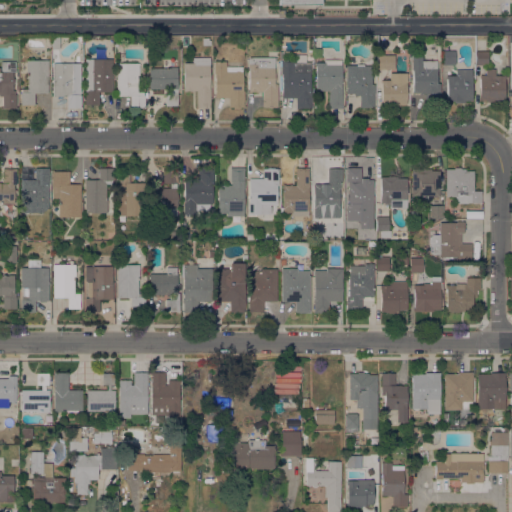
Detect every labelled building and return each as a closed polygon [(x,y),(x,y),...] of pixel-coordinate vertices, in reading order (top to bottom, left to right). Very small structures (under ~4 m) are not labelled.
[(59,49),(51,49),(51,37),(59,37),(59,49)] [(210,37),(210,45),(203,45),(202,38),(210,37)] [(442,64),(442,50),(454,50),(455,64),(442,64)] [(487,51),(488,65),(475,65),(475,51),(487,51)] [(296,61),(296,54),(305,54),(305,61),(311,61),(311,73),(310,73),(310,91),(312,91),(311,108),(296,108),(296,98),(282,98),(282,73),(281,73),(281,61),(296,61)] [(377,69),(377,55),(394,55),(394,69),(377,69)] [(210,66),(209,66),(209,89),(210,89),(210,108),(197,108),(197,90),(184,90),(184,67),(183,67),(183,63),(192,63),(192,58),(209,57),(210,66)] [(277,107),(262,107),(262,91),(258,91),(258,92),(255,92),(255,91),(251,91),(251,92),(249,92),(249,68),(248,68),(248,64),(249,64),(249,57),(274,57),(274,84),(277,84),(277,107)] [(436,83),(439,83),(440,98),(425,99),(425,93),(420,93),(419,92),(413,92),(412,69),(412,57),(422,57),(422,61),(436,60),(436,83)] [(99,104),(85,105),(85,59),(112,59),(112,92),(99,92),(99,104)] [(48,93),(34,93),(34,105),(20,105),(20,92),(21,92),(21,89),(27,89),(27,73),(26,73),(26,60),(48,60),(48,93)] [(177,105),(165,106),(165,94),(169,94),(169,88),(149,89),(149,68),(163,68),(163,60),(177,60),(177,105)] [(316,91),(316,66),(315,66),(315,62),(324,62),(324,60),(341,60),(341,85),(342,85),(342,108),(328,108),(328,94),(329,94),(329,90),(316,91)] [(215,97),(215,73),(214,73),(214,61),(226,61),(226,66),(242,67),(242,90),(244,90),(244,107),(240,107),(240,109),(233,109),(233,107),(229,107),(229,97),(215,97)] [(15,62),(15,71),(12,71),(12,79),(14,79),(14,83),(12,83),(12,86),(13,86),(13,89),(12,89),(12,90),(14,90),(14,94),(16,94),(16,108),(2,108),(2,96),(0,96),(0,67),(1,67),(1,62),(15,62)] [(53,63),(80,63),(80,93),(79,93),(80,107),(68,107),(68,96),(53,96),(53,63)] [(117,63),(139,63),(139,76),(138,76),(138,92),(143,92),(144,95),(145,95),(145,107),(130,108),(130,96),(117,96),(117,63)] [(346,65),(356,65),(356,66),(372,65),(372,84),(374,84),(374,103),(374,106),(372,106),(372,107),(360,107),(359,95),(354,95),(354,93),(346,93),(346,65)] [(472,69),(471,100),(464,100),(464,103),(454,103),(454,101),(446,101),(446,99),(447,78),(446,78),(446,75),(456,75),(456,69),(472,69)] [(486,75),(486,69),(495,69),(495,75),(505,75),(505,78),(504,78),(504,102),(487,101),(487,100),(478,100),(478,87),(479,87),(479,75),(486,75)] [(406,73),(406,104),(399,104),(399,106),(396,106),(385,106),(381,106),(381,98),(380,98),(380,80),(390,80),(391,73),(406,73)] [(231,185),(231,182),(230,182),(230,167),(244,167),(244,170),(244,189),(243,189),(243,216),(226,215),(226,213),(217,213),(217,210),(218,185),(231,185)] [(445,169),(454,169),(454,168),(460,167),(460,169),(465,169),(465,171),(473,171),(473,191),(481,191),(481,202),(467,202),(467,203),(455,203),(455,196),(446,196),(445,169)] [(16,184),(13,184),(13,190),(16,190),(16,193),(15,193),(15,203),(9,203),(9,204),(1,204),(1,201),(0,201),(0,184),(6,184),(6,182),(2,182),(2,168),(16,168),(16,184)] [(43,211),(43,212),(21,212),(21,180),(35,180),(35,168),(47,168),(47,183),(48,183),(48,207),(45,211),(43,211)] [(85,179),(99,179),(98,168),(113,168),(113,180),(109,180),(109,184),(106,184),(106,200),(107,200),(107,212),(85,213),(85,179)] [(195,210),(195,214),(183,214),(183,202),(184,202),(184,178),(198,178),(198,168),(213,168),(213,182),(212,182),(212,204),(212,210),(195,210)] [(248,214),(248,202),(249,202),(249,178),(263,178),(263,169),(279,168),(279,171),(278,171),(278,185),(276,185),(276,204),(274,204),(270,204),(270,214),(248,214)] [(309,189),(308,189),(308,215),(291,215),(291,213),(282,213),(282,209),(282,184),(292,184),(292,185),(295,185),(295,168),(309,168),(309,189)] [(342,168),(342,180),(340,180),(340,189),(339,189),(339,209),(323,209),(323,212),(313,212),(313,208),(314,208),(314,184),(321,184),(321,183),(323,183),(323,184),(327,184),(327,168),(342,168)] [(349,181),(346,181),(346,168),(361,168),(361,180),(372,180),(372,184),(373,184),(373,214),(370,214),(370,216),(367,216),(367,214),(363,214),(363,212),(349,212),(349,181)] [(149,188),(170,188),(170,183),(163,183),(163,169),(177,169),(177,183),(176,183),(176,188),(177,188),(177,216),(163,216),(163,208),(149,208),(149,188)] [(439,195),(430,195),(430,199),(421,199),(421,195),(411,195),(411,169),(431,169),(431,170),(439,170),(439,195)] [(80,217),(58,217),(58,214),(53,214),(53,198),(52,198),(52,185),(52,171),(69,171),(69,184),(80,184),(80,217)] [(117,183),(118,183),(118,172),(129,172),(129,183),(144,183),(145,215),(117,216),(117,183)] [(380,177),(388,177),(388,176),(396,176),(396,178),(406,178),(406,207),(389,207),(389,203),(387,203),(387,204),(383,204),(383,203),(380,203),(380,177)] [(443,204),(443,218),(430,218),(430,204),(443,204)] [(388,216),(388,230),(390,230),(390,237),(381,237),(381,231),(376,231),(376,216),(388,216)] [(429,237),(432,234),(439,234),(439,222),(456,222),(456,221),(464,221),(464,233),(461,233),(461,243),(471,243),(471,259),(452,259),(452,257),(448,257),(448,259),(443,259),(443,257),(439,257),(439,254),(432,254),(429,252),(429,237)] [(361,238),(374,238),(373,228),(361,228),(361,238)] [(177,239),(177,231),(186,230),(186,239),(177,239)] [(16,263),(7,263),(7,260),(6,260),(5,246),(16,246),(16,263)] [(416,250),(416,258),(422,258),(422,272),(409,272),(409,250),(416,250)] [(390,257),(390,271),(376,271),(376,257),(390,257)] [(48,301),(46,301),(46,302),(39,302),(39,300),(35,300),(35,312),(21,312),(21,300),(21,296),(22,296),(22,287),(21,287),(20,267),(27,267),(27,259),(40,259),(40,268),(48,268),(48,301)] [(373,296),(363,296),(363,298),(361,298),(361,310),(346,310),(346,297),(349,297),(348,275),(349,275),(349,266),(364,266),(364,264),(368,264),(368,263),(372,263),(372,264),(373,264),(373,296)] [(53,265),(75,264),(75,277),(74,277),(74,293),(80,293),(80,308),(68,308),(68,297),(53,298),(53,265)] [(117,264),(139,264),(139,277),(138,277),(138,293),(145,293),(145,309),(131,309),(131,297),(129,297),(129,300),(119,300),(119,297),(117,297),(117,264)] [(197,264),(197,269),(212,269),(212,301),(198,301),(198,312),(183,312),(183,302),(182,302),(182,299),(183,299),(183,264),(197,264)] [(112,299),(99,299),(99,312),(85,312),(85,298),(87,298),(87,282),(85,282),(85,266),(112,266),(112,299)] [(149,294),(149,274),(166,274),(166,267),(176,267),(176,272),(177,272),(177,293),(179,293),(179,311),(165,311),(165,299),(170,299),(170,294),(149,294)] [(216,268),(232,268),(232,270),(245,270),(245,302),(244,302),(244,312),(230,312),(230,301),(216,301),(216,268)] [(314,270),(326,270),(326,268),(342,268),(342,278),(342,301),(328,301),(328,312),(313,312),(313,299),(314,270)] [(277,301),(263,301),(263,312),(249,312),(248,275),(250,275),(249,271),(261,270),(261,269),(276,269),(277,301)] [(309,312),(295,312),(295,301),(281,301),(281,269),(297,269),(297,271),(308,271),(308,275),(309,275),(309,312)] [(0,276),(8,276),(8,275),(14,275),(14,293),(16,293),(16,297),(16,309),(2,309),(2,297),(3,297),(3,295),(0,295),(0,276)] [(440,310),(433,309),(433,311),(413,311),(413,308),(414,308),(414,288),(413,288),(413,285),(423,285),(423,283),(431,283),(431,276),(440,276),(440,310)] [(446,311),(446,307),(445,307),(445,303),(446,303),(446,292),(445,292),(445,285),(449,285),(449,284),(453,284),(453,285),(455,285),(455,284),(465,284),(465,278),(480,278),(480,289),(476,289),(476,290),(477,290),(477,294),(476,294),(476,297),(472,297),(472,309),(464,309),(464,311),(461,311),(461,312),(452,312),(452,311),(446,311)] [(406,281),(406,310),(398,310),(398,311),(394,311),(394,313),(387,313),(387,311),(380,311),(380,285),(389,285),(389,281),(406,281)] [(273,395),(297,396),(298,366),(287,366),(287,372),(274,371),(273,395)] [(164,371),(165,385),(168,385),(168,379),(179,379),(179,417),(168,417),(168,407),(151,407),(151,372),(164,371)] [(130,417),(118,417),(118,380),(130,380),(130,385),(133,385),(133,372),(147,372),(147,414),(130,414),(130,417)] [(375,430),(362,430),(362,408),(356,408),(356,399),(348,399),(349,373),(357,373),(357,372),(363,372),(363,373),(368,373),(368,375),(377,375),(375,430)] [(444,374),(457,374),(457,372),(472,372),(472,401),(469,401),(469,409),(444,409),(444,374)] [(490,374),(490,372),(505,372),(505,375),(504,375),(504,409),(493,409),(477,409),(477,374),(490,374)] [(41,390),(41,385),(36,385),(36,373),(48,373),(48,385),(45,385),(45,390),(49,390),(49,412),(42,412),(42,411),(21,411),(21,390),(41,390)] [(68,390),(81,390),(82,410),(78,410),(78,411),(54,412),(54,390),(53,390),(53,373),(68,373),(68,390)] [(107,390),(107,385),(102,385),(102,373),(112,373),(112,385),(110,385),(110,390),(114,390),(114,412),(107,412),(107,411),(86,411),(86,390),(107,390)] [(381,373),(395,373),(395,385),(399,385),(399,386),(406,386),(406,408),(407,408),(407,422),(397,422),(397,409),(384,409),(384,395),(381,395),(381,373)] [(411,409),(411,374),(425,374),(425,373),(440,373),(440,375),(439,375),(439,413),(426,413),(426,409),(411,409)] [(16,402),(8,402),(8,408),(0,408),(0,379),(8,379),(8,376),(16,376),(16,402)] [(314,424),(314,410),(333,410),(333,424),(314,424)] [(344,414),(346,414),(346,413),(356,413),(356,414),(357,414),(357,432),(345,432),(344,414)] [(505,416),(505,425),(490,425),(490,416),(505,416)] [(32,427),(32,438),(21,438),(21,428),(32,427)] [(108,427),(108,432),(111,432),(111,443),(97,443),(97,437),(92,437),(92,427),(108,427)] [(507,427),(507,472),(487,472),(487,456),(490,456),(490,445),(489,445),(489,441),(490,441),(490,432),(493,432),(493,427),(506,427),(507,427)] [(281,456),(281,431),(299,431),(299,438),(300,438),(300,456),(281,456)] [(254,440),(254,438),(258,438),(258,440),(265,440),(265,445),(274,445),(274,468),(247,468),(247,469),(224,469),(225,442),(247,443),(247,440),(254,440)] [(99,469),(111,469),(112,448),(99,447),(99,469)] [(152,468),(152,469),(140,469),(140,470),(127,470),(127,456),(136,456),(136,453),(168,454),(168,448),(180,448),(180,471),(169,471),(169,469),(166,469),(166,468),(152,468)] [(42,473),(42,474),(30,474),(30,452),(42,452),(42,463),(52,463),(52,477),(44,477),(44,473),(42,473)] [(89,479),(89,482),(87,482),(87,494),(76,494),(76,484),(74,484),(74,476),(70,476),(70,468),(75,468),(74,455),(82,455),(82,454),(84,454),(84,456),(89,456),(89,455),(96,455),(96,453),(99,453),(99,455),(100,455),(100,469),(98,469),(98,479),(89,479)] [(482,453),(482,482),(434,482),(434,461),(448,461),(448,453),(482,453)] [(361,468),(347,468),(346,455),(361,455),(361,468)] [(339,509),(338,509),(338,511),(326,511),(327,497),(324,497),(325,485),(305,485),(306,472),(305,472),(305,458),(315,458),(314,471),(328,471),(328,461),(340,462),(339,509)] [(381,495),(381,473),(381,462),(391,462),(391,465),(403,465),(403,494),(408,494),(408,506),(392,506),(392,495),(381,495)] [(0,475),(13,475),(13,502),(0,502),(0,475)] [(64,478),(65,502),(52,502),(52,503),(33,503),(33,481),(34,481),(34,478),(64,478)] [(373,504),(364,504),(364,506),(361,506),(361,507),(354,507),(354,506),(347,506),(347,484),(346,484),(346,481),(356,481),(356,480),(373,480),(373,504)]
